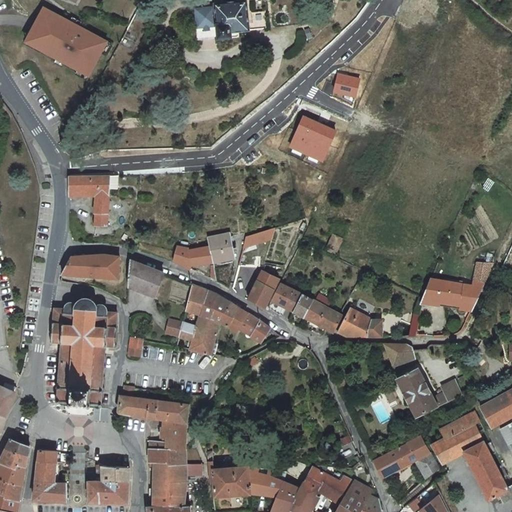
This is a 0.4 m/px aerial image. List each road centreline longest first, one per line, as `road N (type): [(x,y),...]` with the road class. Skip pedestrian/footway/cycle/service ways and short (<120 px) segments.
road 1 (unclassified): [(54,248),(136,253),(311,341)]
road 2 (residential): [(299,87),(210,157),(58,168)]
road 3 (unclassified): [(311,341),(386,511)]
road 4 (residential): [(136,511),(138,447),(43,423)]
road 5 (residential): [(311,341),(464,339)]
road 6 (residential): [(54,248),(30,380)]
